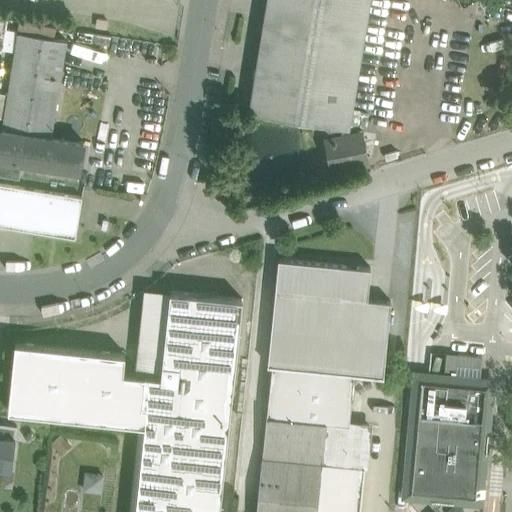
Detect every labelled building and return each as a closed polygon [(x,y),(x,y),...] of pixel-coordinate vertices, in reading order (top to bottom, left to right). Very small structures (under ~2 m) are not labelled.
[(369,0),(267,0),(249,112),(326,124),(347,128),(349,128),(369,0)] [(55,27),(20,21),(18,33),(53,39),(55,27)] [(53,39),(18,33),(6,106),(4,118),(2,129),(51,137),(51,136),(66,41),(53,39)] [(347,128),(326,124),(329,140),(349,136),(347,128)] [(2,129),(0,139),(0,160),(21,163),(78,173),(83,141),(51,136),(51,137),(2,129)] [(329,140),(326,141),(326,143),(331,141),(336,165),(331,166),(331,168),(367,161),(361,134),(349,136),(329,140)] [(0,171),(19,175),(21,163),(0,160),(0,171)] [(82,197),(0,184),(0,226),(75,238),(82,197)] [(370,267),(278,258),(267,363),(267,364),(272,365),(354,373),(383,376),(383,375),(390,301),(367,298),(370,267)] [(144,289),(135,374),(144,375),(161,377),(170,291),(145,288),(144,288),(144,289)] [(219,511),(242,299),(170,291),(161,377),(144,375),(139,424),(129,511),(219,511)] [(8,411),(139,424),(144,375),(135,374),(123,373),(125,354),(15,342),(8,411)] [(458,354),(446,353),(443,377),(455,378),(457,366),(458,354)] [(482,357),(458,354),(457,366),(480,368),(482,357)] [(354,373),(272,365),(267,415),(326,421),(349,423),(354,373)] [(480,381),(480,368),(457,366),(455,378),(480,381)] [(443,377),(428,376),(428,375),(422,374),(420,377),(419,388),(421,391),(412,489),(483,496),(485,479),(481,478),(482,474),(482,470),(483,470),(490,388),(484,387),(484,381),(480,381),(455,378),(443,377)] [(326,421),(267,415),(256,511),(316,511),(318,499),(323,500),(327,484),(319,484),(322,459),(326,421)] [(349,423),(326,421),(322,459),(363,464),(365,464),(369,426),(349,423)] [(0,435),(15,437),(17,425),(0,422),(0,435)] [(0,435),(0,467),(11,469),(15,437),(0,435)] [(363,464),(322,459),(319,484),(327,484),(323,500),(318,499),(316,511),(359,511),(365,466),(363,466),(363,464)] [(84,470),(81,489),(101,492),(103,473),(84,470)]
